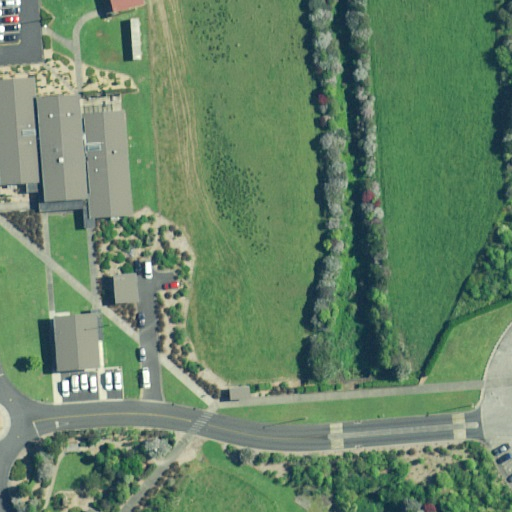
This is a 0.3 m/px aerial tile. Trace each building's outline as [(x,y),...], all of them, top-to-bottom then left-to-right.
[(142,6),(140,0),(108,0),(111,13),(142,6)] [(39,76),(0,78),(0,118),(4,187),(46,184),(39,76)] [(85,96),(43,99),(50,207),(92,204),(85,96)] [(130,112),(88,114),(95,222),(137,220),(130,112)] [(143,303),(141,273),(117,274),(119,304),(143,303)] [(106,372),(102,314),(55,317),(59,375),(106,372)] [(248,387),(226,387),(226,400),(248,400),(248,387)]
